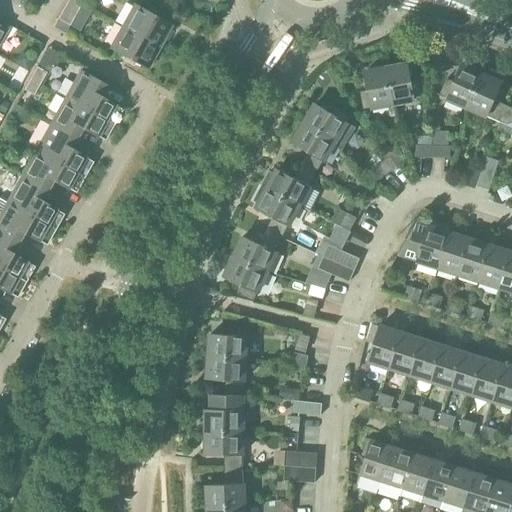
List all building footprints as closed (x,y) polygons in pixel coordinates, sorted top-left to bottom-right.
[(69,25),(80,4),(73,0),(67,0),(57,19),(69,25)] [(164,41),(171,29),(168,28),(169,25),(134,5),(122,27),(157,47),(161,39),(164,41)] [(57,19),(53,27),(64,33),(69,25),(57,19)] [(153,54),(157,47),(122,27),(110,48),(145,68),(146,65),(150,67),(156,56),(153,54)] [(28,72),(34,60),(21,52),(14,64),(28,72)] [(415,99),(422,98),(419,80),(412,82),(412,81),(411,81),(408,64),(386,68),(393,103),(415,99)] [(467,107),(481,74),(461,65),(454,81),(453,81),(446,78),(439,94),(446,97),(446,98),(467,107)] [(36,67),(30,78),(39,84),(45,72),(36,67)] [(371,108),(393,103),(386,68),(364,72),(367,90),(360,92),(363,109),(371,107),(371,108)] [(81,72),(66,98),(113,125),(122,109),(98,96),(104,85),(81,72)] [(502,83),(481,74),(467,107),(500,122),(507,105),(495,100),(495,99),(494,99),(502,83)] [(39,84),(30,78),(23,90),(33,95),(39,84)] [(66,98),(51,125),(74,138),(80,127),(104,141),(113,125),(66,98)] [(1,100),(0,101),(0,111),(3,113),(8,104),(1,100)] [(346,122),(350,115),(335,106),(331,113),(331,112),(331,113),(316,104),(304,123),(335,141),(342,150),(356,128),(346,122)] [(11,112),(21,118),(25,111),(15,105),(11,112)] [(511,107),(507,105),(500,122),(497,128),(510,134),(511,130),(511,107)] [(308,152),(300,164),(316,173),(335,141),(304,123),(293,142),(308,151),(307,151),(308,152)] [(68,148),(74,138),(51,125),(36,151),(84,178),(93,162),(68,148)] [(417,156),(433,156),(433,146),(417,146),(417,156)] [(449,147),(433,146),(433,156),(449,157),(449,147)] [(36,151),(22,177),(45,190),(51,180),(75,193),(84,178),(36,151)] [(391,170),(404,160),(398,152),(384,161),(391,170)] [(487,157),(477,185),(489,189),(499,161),(487,157)] [(384,161),(371,171),(377,179),(391,170),(384,161)] [(269,171),(262,186),(299,205),(299,204),(310,210),(319,192),(309,187),(316,173),(300,164),(293,177),(277,169),(274,174),(269,171)] [(39,200),(45,190),(22,177),(7,203),(7,204),(55,230),(64,214),(39,200)] [(272,217),(266,230),(282,238),(299,205),(267,189),(262,186),(254,200),(259,203),(256,208),(272,217)] [(0,199),(0,233),(16,242),(22,232),(46,246),(55,230),(7,204),(7,203),(0,199)] [(349,231),(356,218),(347,214),(341,226),(349,231)] [(438,267),(449,233),(451,227),(420,217),(397,256),(416,262),(417,260),(438,267)] [(282,238),(266,230),(260,243),(259,243),(259,244),(243,236),(234,257),(267,271),(282,238)] [(0,233),(0,266),(26,281),(34,266),(10,253),(16,242),(0,233)] [(470,239),(449,233),(438,267),(459,274),(470,239)] [(459,274),(479,280),(490,246),(470,239),(459,274)] [(329,245),(323,257),(354,270),(360,258),(329,245)] [(511,252),(490,246),(479,280),(500,287),(511,252)] [(500,287),(511,290),(511,252),(500,287)] [(257,292),(267,271),(234,257),(224,277),(240,285),(241,285),(238,292),(254,299),(257,292)] [(349,282),(354,270),(323,257),(318,268),(349,282)] [(0,288),(17,298),(26,281),(0,266),(0,288)] [(322,299),(325,289),(311,285),(308,294),(322,299)] [(418,301),(421,291),(408,287),(405,297),(418,301)] [(439,307),(442,298),(430,294),(427,303),(439,307)] [(314,315),(317,302),(308,299),(305,313),(314,315)] [(459,314),(463,304),(450,300),(447,310),(459,314)] [(480,320),(483,311),(471,307),(468,316),(480,320)] [(501,327),(504,317),(492,313),(488,323),(501,327)] [(389,367),(400,333),(372,324),(366,341),(374,343),(368,360),(389,367)] [(210,334),(209,356),(245,358),(247,329),(229,327),(229,334),(228,334),(228,335),(210,334)] [(389,367),(410,374),(421,339),(400,333),(389,367)] [(305,351),(309,337),(300,335),(296,349),(305,351)] [(441,346),(421,339),(410,374),(431,380),(441,346)] [(431,380),(451,387),(462,353),(441,346),(431,380)] [(483,359),(462,353),(451,387),(472,393),(483,359)] [(243,395),(245,358),(209,356),(207,378),(225,380),(225,395),(243,395)] [(472,393),(492,400),(503,365),(483,359),(472,393)] [(511,368),(503,365),(492,400),(511,405),(511,368)] [(369,401),(372,391),(360,387),(357,397),(369,401)] [(280,398),(298,400),(299,390),(281,388),(280,398)] [(212,394),(211,409),(207,409),(206,432),(242,432),(243,395),(225,395),(212,394)] [(390,407),(393,398),(381,394),(378,404),(390,407)] [(294,400),(293,412),(321,415),(322,403),(294,400)] [(410,414),(413,404),(401,401),(398,410),(410,414)] [(431,421),(434,411),(422,407),(419,417),(431,421)] [(452,427),(455,417),(443,414),(439,423),(452,427)] [(292,417),(291,429),(298,430),(299,418),(292,417)] [(472,434),(475,424),(463,420),(460,430),(472,434)] [(493,440),(496,430),(484,427),(481,436),(493,440)] [(224,455),(224,469),(242,469),(242,432),(206,432),(206,454),(224,454),(224,455)] [(511,446),(511,435),(504,433),(501,443),(511,446)] [(360,474),(381,481),(392,446),(367,438),(361,455),(365,457),(360,474)] [(413,452),(392,446),(381,481),(378,489),(399,496),(413,452)] [(284,465),(296,466),(316,468),(317,453),(285,451),(284,465)] [(434,459),(413,452),(399,496),(420,502),(434,459)] [(454,465),(434,459),(420,502),(440,509),(454,465)] [(315,483),(316,468),(296,466),(284,465),(283,481),(315,483)] [(462,511),(475,472),(454,465),(440,509),(451,511),(462,511)] [(207,485),(208,508),(244,506),(242,469),(224,469),(225,484),(224,484),(225,484),(207,485)] [(484,511),(495,479),(475,472),(462,511),(484,511)] [(507,511),(511,497),(511,483),(495,479),(484,511),(507,511)] [(287,511),(292,510),(292,500),(281,501),(282,506),(287,511)]
